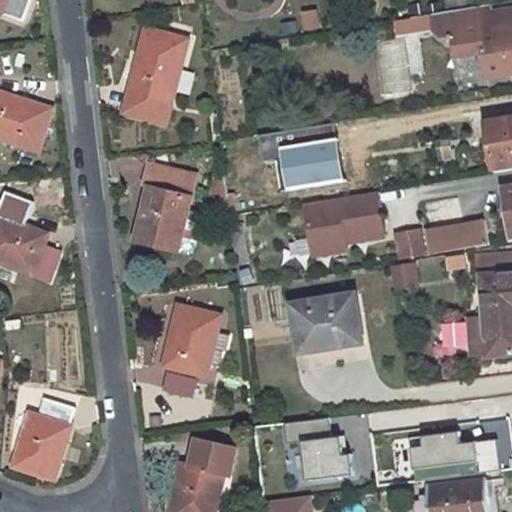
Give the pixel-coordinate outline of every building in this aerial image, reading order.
[(0,0),(0,13),(0,12),(22,21),(30,0),(0,0)] [(455,0),(450,0),(447,1),(448,12),(457,10),(455,0)] [(439,5),(426,7),(428,15),(440,13),(439,5)] [(428,15),(397,20),(399,34),(414,31),(415,32),(436,29),(437,30),(445,36),(455,35),(458,56),(485,52),(488,78),(511,74),(511,11),(483,16),(481,6),(457,10),(448,12),(440,13),(428,15)] [(304,30),(320,28),(317,9),(301,12),(304,30)] [(147,30),(126,112),(167,123),(187,41),(147,30)] [(0,138),(38,151),(51,110),(0,92),(0,138)] [(511,118),(488,123),(496,173),(511,170),(511,118)] [(227,195),(222,195),(222,208),(229,207),(230,216),(238,215),(235,192),(280,186),(276,155),(236,161),(238,175),(225,177),(227,195)] [(151,183),(136,241),(178,252),(197,177),(150,166),(146,181),(151,183)] [(225,177),(214,178),(211,197),(222,195),(227,195),(225,177)] [(511,188),(502,191),(505,208),(508,228),(510,238),(511,237),(511,188)] [(378,192),(307,204),(315,255),(339,252),(337,244),(347,243),(385,237),(378,192)] [(61,253),(44,247),(48,235),(0,214),(0,262),(50,282),(61,253)] [(485,221),(426,231),(430,254),(488,245),(485,221)] [(245,224),(231,225),(232,238),(246,236),(245,224)] [(396,234),(400,259),(426,255),(422,230),(396,234)] [(246,236),(232,238),(234,251),(247,250),(246,236)] [(337,244),(339,252),(348,250),(347,243),(337,244)] [(463,258),(449,259),(449,269),(464,268),(463,258)] [(393,289),(419,287),(417,263),(391,266),(393,289)] [(511,355),(511,274),(483,277),(487,358),(511,355)] [(357,296),(293,306),(300,351),(341,344),(342,347),(353,345),(353,341),(364,339),(357,296)] [(180,308),(165,366),(207,375),(221,318),(180,308)] [(165,389),(192,395),(196,381),(169,374),(165,389)] [(31,413),(14,466),(55,479),(77,408),(44,398),(39,416),(31,413)] [(511,401),(482,405),(483,414),(488,413),(489,424),(511,421),(511,401)] [(303,480),(347,478),(345,435),(329,436),(329,421),(285,423),(286,443),(301,442),(303,480)] [(500,472),(499,441),(458,443),(457,435),(409,438),(411,470),(479,467),(479,473),(500,472)] [(183,464),(171,511),(216,511),(225,475),(231,477),(238,449),(198,440),(191,466),(183,464)] [(487,481),(430,488),(432,511),(492,511),(491,499),(489,499),(487,481)] [(311,511),(311,499),(265,499),(264,511),(311,511)]
